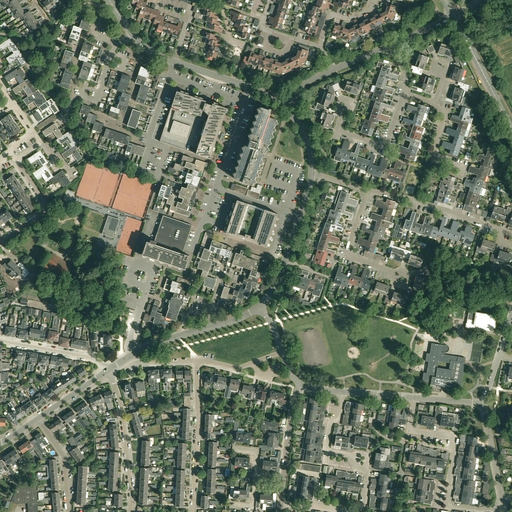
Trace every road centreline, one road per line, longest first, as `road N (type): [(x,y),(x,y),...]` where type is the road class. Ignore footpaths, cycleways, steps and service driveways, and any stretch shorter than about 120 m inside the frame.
road 1 (residential): [(503,506),(448,504),(453,437),(409,430),(414,398)]
road 2 (residential): [(192,511),(196,360)]
road 3 (residential): [(130,511),(122,413),(107,370)]
road 4 (residential): [(0,243),(44,210),(15,159),(40,143)]
road 5 (residential): [(501,230),(367,191)]
road 6 (residential): [(346,103),(336,131),(381,146),(404,94)]
road 7 (tertiary): [(511,129),(453,16)]
